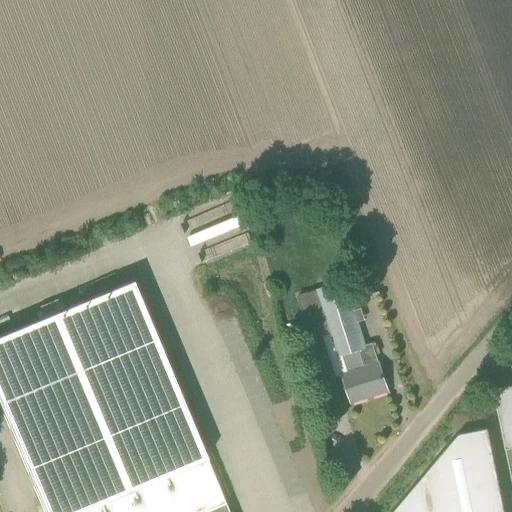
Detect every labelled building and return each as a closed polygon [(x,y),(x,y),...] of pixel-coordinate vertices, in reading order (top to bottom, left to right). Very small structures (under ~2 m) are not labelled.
[(348,260),(337,264),(343,282),(355,277),(348,260)] [(299,296),(307,326),(311,339),(331,333),(338,357),(345,355),(352,374),(344,376),(352,402),(387,391),(372,345),(365,347),(345,282),(317,291),(299,296)] [(227,511),(224,504),(131,283),(0,337),(0,405),(44,511),(227,511)] [(368,286),(356,291),(359,300),(372,295),(368,286)] [(511,386),(496,390),(507,449),(511,473),(511,386)] [(504,511),(501,490),(489,429),(460,434),(415,488),(394,511),(504,511)]
